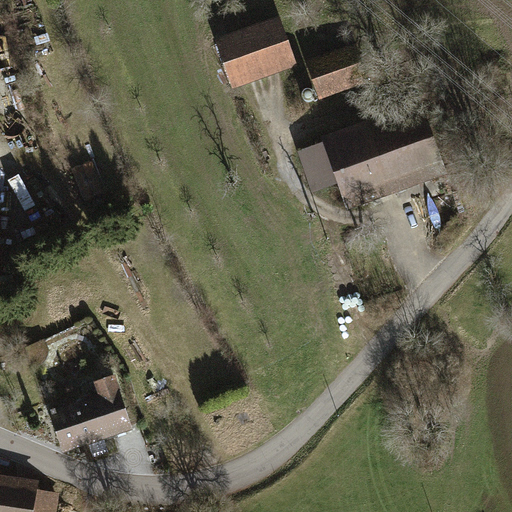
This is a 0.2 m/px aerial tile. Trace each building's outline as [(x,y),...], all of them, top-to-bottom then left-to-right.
[(299,69),(281,19),(215,42),(233,92),(299,69)] [(355,45),(306,63),(320,99),(369,81),(355,45)] [(421,106),(324,141),(325,146),(300,155),(313,192),(339,183),(349,211),(446,176),(421,106)] [(131,430),(113,378),(96,384),(101,400),(51,417),(64,454),(131,430)] [(0,511),(54,511),(57,495),(35,492),(36,484),(0,478),(0,511)]
